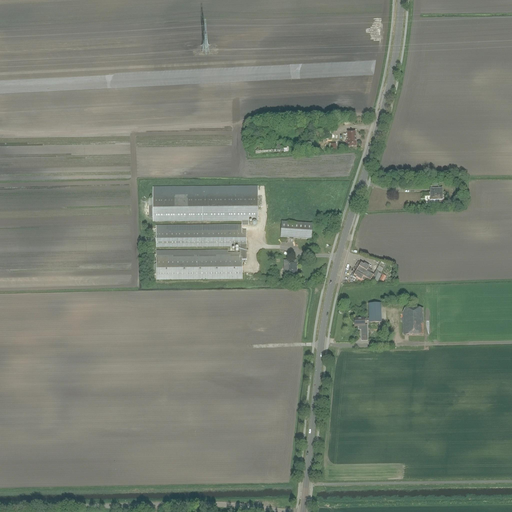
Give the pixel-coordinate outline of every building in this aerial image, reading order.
[(346,147),(356,147),(355,131),(347,132),(348,140),(347,140),(347,142),(345,142),(346,147)] [(149,198),(149,218),(153,218),(153,221),(242,221),(242,225),(242,226),(248,226),(248,221),(249,221),(255,221),(258,220),(258,186),(152,187),(153,197),(153,198),(149,198)] [(437,200),(442,200),(442,189),(430,189),(430,200),(430,204),(437,204),(437,200)] [(312,224),(282,222),(281,238),(311,240),(312,224)] [(156,231),(156,247),(240,247),(240,253),(240,257),(242,257),(242,260),(247,260),(246,231),(243,231),(242,231),(242,226),(242,225),(156,226),(156,231)] [(157,258),(157,280),(242,279),(242,260),(242,257),(240,257),(240,253),(228,253),(228,250),(157,251),(157,258)] [(284,277),(297,276),(297,264),(296,264),(296,261),(284,261),(284,277)] [(361,263),(353,277),(356,279),(357,278),(361,281),(362,279),(366,282),(367,280),(368,281),(368,280),(370,281),(373,276),(373,275),(371,274),(372,273),(371,272),(372,271),(369,268),(369,267),(364,264),(364,265),(361,263)] [(377,270),(373,275),(373,276),(376,277),(374,280),(378,282),(381,275),(378,273),(379,272),(377,270)] [(369,323),(381,322),(381,304),(369,304),(369,319),(365,319),(365,318),(354,319),(355,326),(359,326),(365,326),(365,321),(369,321),(369,323)] [(404,335),(423,335),(423,309),(405,309),(403,313),(403,335),(404,335)]
